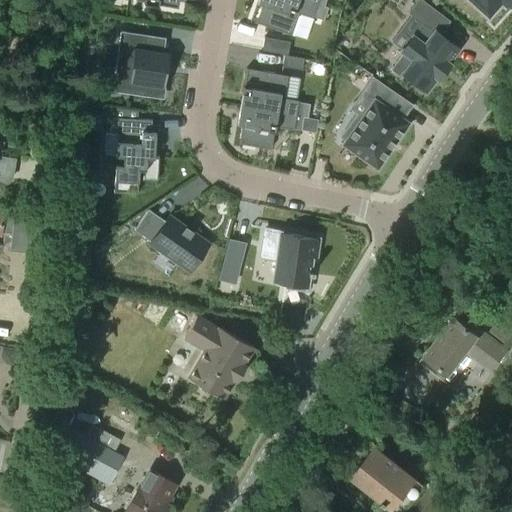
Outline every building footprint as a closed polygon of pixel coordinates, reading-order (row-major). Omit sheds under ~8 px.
[(261,5),(255,22),(291,34),(298,13),(311,18),(312,16),(323,20),(327,7),(324,6),(306,0),(257,0),(256,3),(261,5)] [(402,52),(389,69),(400,77),(402,74),(425,91),(436,77),(438,79),(441,74),(442,73),(444,69),(445,70),(446,69),(445,69),(449,64),(447,63),(457,49),(438,34),(448,21),(421,0),(417,0),(408,12),(410,14),(423,24),(414,37),(412,36),(401,50),(400,50),(402,52)] [(470,0),(487,15),(500,0),(504,5),(508,0),(470,0)] [(125,31),(118,77),(131,79),(129,92),(130,92),(131,87),(164,92),(167,72),(163,71),(164,65),(168,65),(168,64),(165,63),(167,51),(163,50),(145,48),(146,34),(147,34),(125,31)] [(264,32),(261,50),(283,54),(287,55),(290,37),(264,32)] [(283,54),(281,66),(301,70),(304,58),(287,55),(283,54)] [(242,93),(239,105),(245,106),(303,116),(303,117),(307,117),(309,104),(298,102),(298,100),(284,98),(288,75),(246,68),(243,86),(242,86),(241,93),(242,93)] [(356,114),(339,138),(344,142),(341,146),(378,170),(409,124),(402,119),(411,106),(370,78),(361,92),(373,100),(361,117),(356,114)] [(239,105),(236,124),(241,125),(238,143),(270,149),(274,131),(275,127),(293,130),(293,128),(301,130),(303,117),(303,116),(245,106),(239,105)] [(102,106),(101,116),(110,117),(109,132),(116,133),(114,156),(122,157),(121,167),(114,166),(113,193),(137,194),(138,170),(143,170),(142,180),(157,180),(158,156),(154,156),(155,132),(150,132),(151,120),(136,119),(137,110),(102,106)] [(0,176),(6,178),(10,159),(0,157),(0,149),(1,142),(0,142),(0,176)] [(148,209),(134,229),(153,243),(152,245),(188,270),(208,243),(169,215),(165,221),(148,209)] [(2,220),(3,214),(0,214),(0,231),(11,234),(9,250),(33,254),(37,224),(2,220)] [(258,231),(254,257),(272,260),(269,279),(301,285),(306,258),(310,258),(313,240),(258,231)] [(228,239),(218,280),(233,284),(244,243),(228,239)] [(216,327),(195,315),(183,336),(203,348),(186,377),(221,397),(232,378),(235,381),(244,366),(241,364),(252,345),(217,325),(216,327)] [(466,327),(453,318),(425,355),(448,372),(443,379),(454,388),(476,359),(490,369),(505,349),(469,322),(466,327)] [(63,453),(61,458),(96,476),(98,472),(110,449),(84,435),(75,431),(63,453)] [(387,506),(411,477),(371,446),(348,475),(387,506)] [(167,496),(175,482),(149,467),(138,486),(137,485),(121,511),(163,511),(168,503),(163,500),(166,495),(167,496)]
